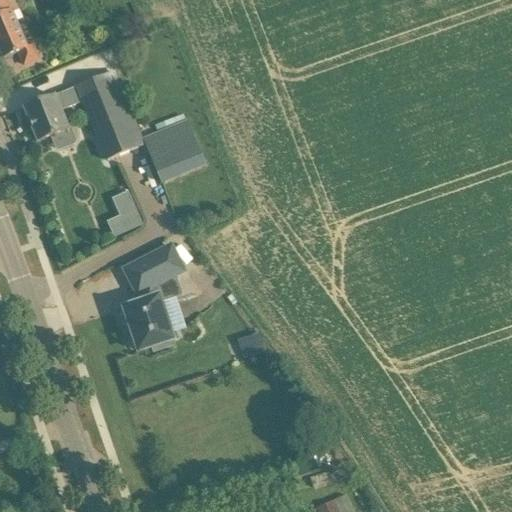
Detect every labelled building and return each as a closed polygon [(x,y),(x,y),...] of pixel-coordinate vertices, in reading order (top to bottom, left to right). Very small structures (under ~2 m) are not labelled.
[(0,0),(0,49),(4,60),(19,53),(25,66),(40,60),(33,46),(28,48),(8,2),(6,0),(0,0)] [(25,109),(39,144),(69,131),(62,111),(84,102),(107,161),(139,149),(109,76),(43,101),(25,109)] [(159,132),(143,138),(152,161),(168,154),(159,132)] [(112,198),(120,215),(108,221),(116,238),(145,225),(128,190),(112,198)] [(141,302),(122,308),(138,355),(151,350),(153,355),(174,348),(172,343),(176,342),(163,303),(183,297),(177,279),(188,274),(172,244),(122,270),(137,299),(140,298),(141,302)] [(262,333),(240,340),(246,358),(268,351),(262,333)] [(339,511),(334,501),(317,510),(318,511),(339,511)]
